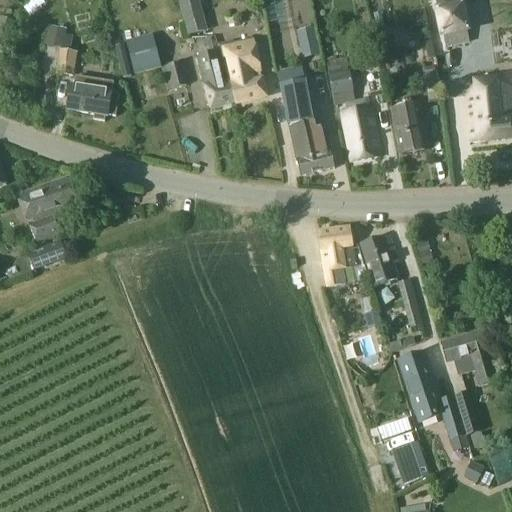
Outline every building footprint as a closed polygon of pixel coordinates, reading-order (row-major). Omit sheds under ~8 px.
[(206,32),(198,0),(176,0),(186,37),(206,32)] [(468,43),(459,0),(438,0),(434,1),(445,48),(468,43)] [(0,53),(3,54),(14,24),(0,19),(0,53)] [(39,73),(54,75),(54,77),(73,80),(77,55),(70,53),(73,39),(65,37),(66,31),(46,26),(41,50),(43,51),(39,73)] [(311,27),(294,32),(302,59),(319,54),(311,27)] [(134,77),(161,71),(153,36),(126,43),(134,77)] [(225,85),(228,84),(232,106),(263,100),(252,41),(218,47),(219,53),(225,85)] [(225,85),(219,53),(196,57),(210,111),(232,106),(228,84),(225,85)] [(336,62),(335,59),(324,61),(326,70),(334,108),(354,105),(345,61),(336,62)] [(180,65),(164,69),(169,92),(186,87),(180,65)] [(288,129),(289,129),(296,159),(296,161),(300,178),(334,171),(332,161),(330,152),(325,153),(320,131),(315,132),(313,123),(311,124),(300,69),(276,75),(288,129)] [(435,72),(422,74),(427,105),(440,103),(435,72)] [(478,144),(511,141),(511,87),(511,81),(499,82),(498,78),(471,81),(473,96),(466,97),(471,144),(478,144)] [(115,119),(118,98),(110,97),(110,96),(112,85),(76,79),(74,89),(70,89),(66,112),(93,116),(92,121),(104,123),(105,118),(107,119),(107,117),(115,119)] [(350,164),(366,161),(380,158),(370,109),(341,115),(350,161),(350,164)] [(418,109),(390,114),(399,157),(427,152),(418,109)] [(71,179),(63,181),(23,195),(32,223),(28,225),(34,244),(62,235),(56,217),(63,214),(81,208),(71,179)] [(342,272),(341,270),(354,269),(352,250),(351,251),(348,231),(319,235),(324,274),(333,273),(334,278),(342,277),(342,272)] [(388,237),(360,246),(373,288),(396,281),(391,266),(397,264),(388,237)] [(34,274),(67,261),(61,244),(28,257),(34,274)] [(422,327),(410,281),(398,285),(410,331),(422,327)] [(367,329),(374,327),(375,329),(381,327),(378,313),(364,316),(367,329)] [(480,387),(494,384),(481,336),(441,347),(446,365),(453,363),(457,378),(476,373),(480,387)] [(468,446),(466,439),(454,399),(440,403),(437,393),(440,391),(435,378),(432,379),(424,353),(396,362),(418,427),(440,420),(436,407),(438,407),(449,444),(451,443),(453,451),(468,446)] [(474,451),(484,448),(468,394),(454,399),(466,439),(470,437),(474,451)] [(411,433),(408,421),(377,430),(381,443),(411,433)] [(400,447),(409,473),(425,468),(415,442),(400,447)]
